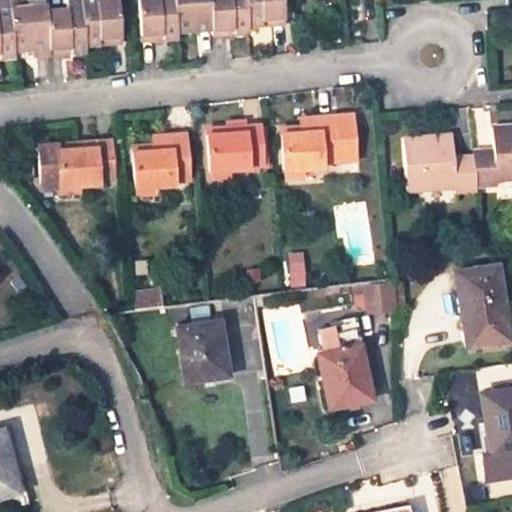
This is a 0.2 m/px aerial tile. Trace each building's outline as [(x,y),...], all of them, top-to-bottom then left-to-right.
[(0,0),(0,57),(14,56),(13,50),(32,49),(32,55),(47,53),(85,50),(85,44),(121,41),(117,0),(106,0),(96,1),(96,0),(66,0),(67,9),(43,11),(43,4),(25,6),(24,0),(0,0)] [(137,0),(141,41),(176,38),(175,31),(211,28),(212,36),(247,32),(247,26),(283,23),(280,0),(137,0)] [(324,28),(325,40),(338,40),(337,27),(324,28)] [(302,126),(281,127),(285,170),(322,167),(321,163),(337,161),(338,167),(360,165),(356,114),(317,117),(318,129),(302,131),(302,126)] [(302,118),(302,126),(302,131),(318,129),(317,117),(302,118)] [(206,129),(210,172),(247,168),(246,161),(262,159),(260,125),(244,126),(244,132),(227,133),(227,127),(206,129)] [(453,168),(452,157),(450,134),(401,137),(405,191),(453,187),(454,192),(475,190),(475,186),(496,184),(496,181),(511,179),(511,125),(491,127),(492,150),(493,161),(473,162),(473,166),(453,168)] [(152,144),(132,146),(136,188),(172,185),(172,180),(187,179),(184,133),(167,135),(168,147),(152,148),(152,144)] [(151,136),(152,144),(152,148),(168,147),(167,135),(151,136)] [(56,144),(60,187),(97,183),(96,175),(113,173),(110,140),(93,141),(94,147),(78,148),(77,142),(56,144)] [(60,187),(56,144),(36,146),(40,189),(60,187)] [(472,152),(473,155),(473,162),(493,161),(492,150),(472,152)] [(473,166),(473,162),(473,155),(452,157),(453,168),(473,166)] [(453,271),(462,346),(507,339),(496,265),(453,271)] [(355,311),(397,308),(395,279),(353,282),(355,311)] [(227,374),(219,320),(175,328),(182,381),(227,374)] [(321,352),(316,352),(327,407),(371,399),(364,365),(360,366),(356,344),(359,343),(354,321),(316,329),(321,352)] [(511,388),(478,394),(487,454),(481,455),(485,481),(511,476),(511,388)] [(0,495),(16,491),(11,470),(18,468),(7,427),(0,428),(0,495)]
